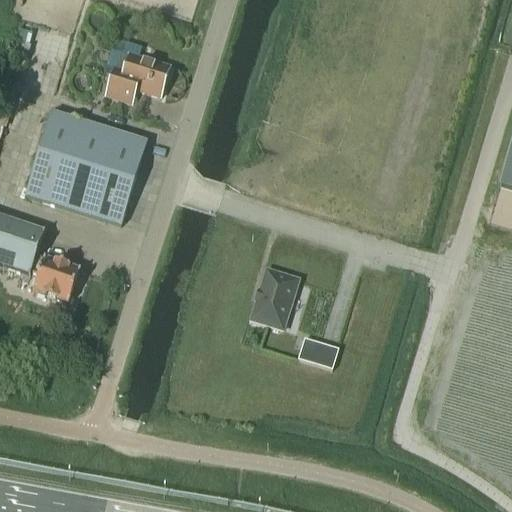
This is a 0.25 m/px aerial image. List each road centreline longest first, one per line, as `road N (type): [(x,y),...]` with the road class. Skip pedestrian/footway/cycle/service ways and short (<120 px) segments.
road 1 (unclassified): [(108,382),(227,0)]
road 2 (track): [(447,273),(399,441),(511,508)]
